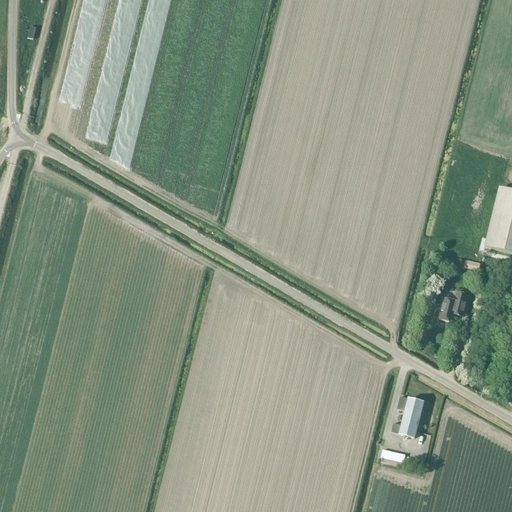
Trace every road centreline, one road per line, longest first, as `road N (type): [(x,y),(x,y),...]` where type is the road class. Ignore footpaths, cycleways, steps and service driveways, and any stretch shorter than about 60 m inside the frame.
road 1 (unclassified): [(17,142),(44,147),(511,419)]
road 2 (unclassified): [(17,142),(10,0)]
